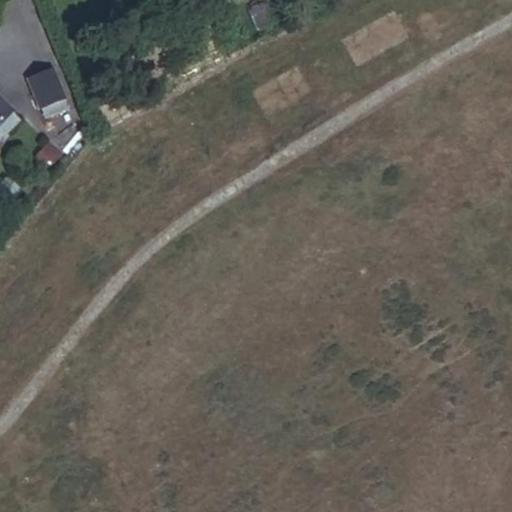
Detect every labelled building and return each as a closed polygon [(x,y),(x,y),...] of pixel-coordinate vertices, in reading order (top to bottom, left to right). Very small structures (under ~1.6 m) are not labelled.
[(269,1),(253,8),(261,25),(276,18),(269,1)] [(57,91),(51,78),(27,88),(33,101),(57,91)] [(63,105),(57,91),(33,101),(39,116),(39,115),(62,106),(63,105)] [(66,114),(62,106),(39,115),(43,124),(66,114)] [(0,110),(0,126),(8,118),(0,110)] [(0,140),(15,125),(8,118),(0,126),(0,140)] [(45,150),(33,166),(41,173),(54,156),(45,150)]
